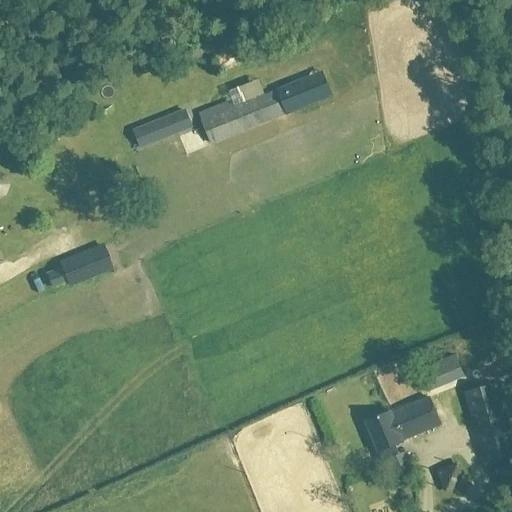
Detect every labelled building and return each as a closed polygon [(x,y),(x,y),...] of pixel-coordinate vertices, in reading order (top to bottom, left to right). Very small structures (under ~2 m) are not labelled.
[(234,75),(255,66),(250,54),(229,63),(234,75)] [(201,122),(201,121),(210,142),(317,98),(309,78),(212,117),(209,109),(198,113),(201,122)] [(187,126),(182,112),(137,130),(142,144),(187,126)] [(67,287),(101,273),(92,252),(51,268),(53,271),(46,273),(51,288),(65,282),(67,287)] [(390,411),(366,421),(379,452),(383,461),(388,459),(395,477),(413,469),(406,452),(400,454),(396,445),(403,442),(402,440),(440,424),(429,398),(448,390),(447,386),(466,378),(458,358),(420,374),(424,382),(412,387),(418,401),(391,413),(390,411)] [(465,393),(486,462),(511,454),(511,435),(497,384),(465,393)]
